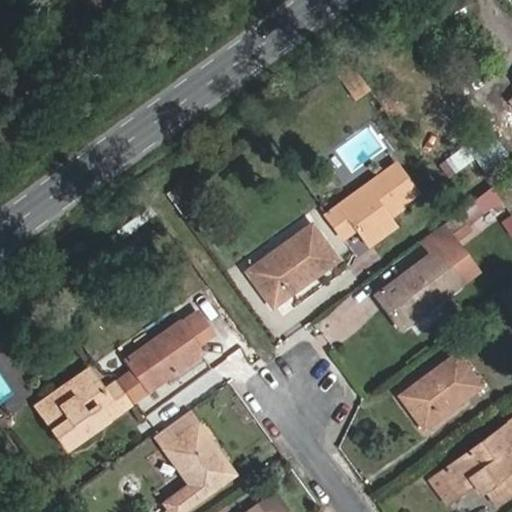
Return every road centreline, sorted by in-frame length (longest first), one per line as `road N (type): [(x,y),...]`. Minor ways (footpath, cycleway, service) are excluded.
road 1 (primary): [(322,0),(0,233)]
road 2 (residential): [(296,384),(314,452),(357,511)]
